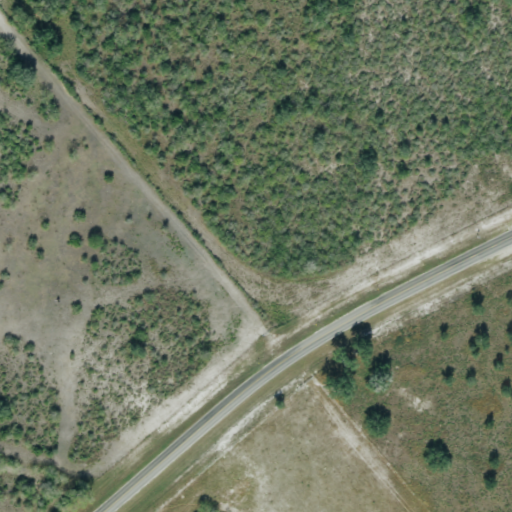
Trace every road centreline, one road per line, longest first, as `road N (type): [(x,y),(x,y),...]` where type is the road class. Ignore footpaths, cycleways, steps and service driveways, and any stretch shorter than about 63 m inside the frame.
road 1 (tertiary): [(100,511),(278,358),(511,240)]
road 2 (residential): [(278,358),(0,22)]
